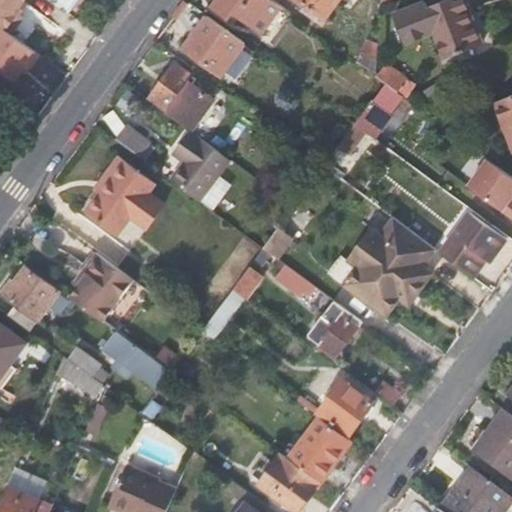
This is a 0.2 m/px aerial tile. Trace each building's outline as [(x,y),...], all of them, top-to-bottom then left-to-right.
[(0,0),(0,22),(4,25),(15,34),(28,16),(24,13),(20,10),(27,0),(0,0)] [(31,4),(27,0),(20,10),(24,13),(31,4)] [(77,0),(57,0),(71,10),(77,0)] [(275,31),(290,11),(276,0),(215,0),(213,4),(224,13),(233,1),(275,31)] [(321,18),(334,0),(306,0),(309,1),(306,6),(321,18)] [(443,56),(484,41),(468,0),(439,0),(424,6),(422,2),(394,13),(406,46),(435,35),(443,56)] [(222,74),(246,42),(221,23),(206,13),(183,45),(222,74)] [(15,34),(4,25),(0,30),(0,67),(18,80),(25,70),(29,64),(33,67),(43,54),(15,34)] [(378,43),(368,39),(359,58),(377,72),(378,57),(373,54),(378,43)] [(175,59),(147,96),(191,128),(193,129),(215,98),(188,78),(192,71),(175,59)] [(386,62),(377,74),(385,81),(399,90),(408,78),(386,62)] [(33,67),(29,64),(25,70),(29,73),(33,67)] [(385,109),(399,90),(385,81),(354,123),(357,125),(369,133),(377,139),(394,116),(385,109)] [(511,93),(496,100),(511,139),(511,93)] [(127,125),(118,139),(142,157),(152,143),(127,125)] [(357,125),(341,146),(353,155),(369,133),(357,125)] [(211,208),(242,166),(193,129),(191,128),(178,146),(190,155),(172,179),(181,186),(211,208)] [(99,190),(86,207),(119,232),(130,217),(150,190),(156,181),(119,153),(94,186),(99,190)] [(472,185),(511,214),(511,174),(491,159),(472,185)] [(150,190),(130,217),(146,229),(166,202),(150,190)] [(290,234),(305,214),(293,205),(263,246),(278,256),(292,236),(290,234)] [(472,276),(473,274),(484,259),(489,261),(505,238),(469,212),(441,250),(440,251),(472,276)] [(345,284),(388,317),(403,298),(413,286),(421,294),(436,273),(427,266),(439,250),(394,217),(383,232),(374,226),(348,258),(358,266),(345,284)] [(78,282),(69,293),(105,319),(135,278),(96,249),(79,273),(82,276),(78,282)] [(287,264),(277,277),(291,289),(292,289),(303,298),(307,293),(313,298),(319,287),(301,274),(287,264)] [(252,265),(235,288),(246,296),(249,298),(266,275),(252,265)] [(3,292),(9,297),(38,318),(59,288),(32,268),(20,285),(11,279),(3,292)] [(403,298),(412,306),(421,294),(413,286),(403,298)] [(235,288),(205,330),(213,335),(216,337),(246,296),(235,288)] [(30,329),(38,318),(9,297),(2,308),(30,329)] [(366,334),(372,326),(344,305),(334,298),(308,332),(339,355),(359,329),(366,334)] [(0,375),(26,341),(0,321),(0,375)] [(133,370),(158,388),(172,369),(170,367),(148,351),(130,338),(115,328),(101,347),(116,358),(133,370)] [(205,330),(194,344),(202,350),(213,335),(205,330)] [(78,343),(68,357),(93,375),(100,364),(101,361),(78,343)] [(93,396),(100,380),(93,375),(68,357),(65,354),(57,371),(93,396)] [(133,370),(116,358),(111,365),(127,377),(133,370)] [(100,364),(93,375),(100,380),(103,382),(110,372),(100,364)] [(318,409),(351,434),(378,398),(344,374),(318,409)] [(385,379),(376,391),(395,405),(404,393),(385,379)] [(105,404),(96,399),(84,427),(93,431),(105,404)] [(511,479),(511,478),(511,414),(507,410),(486,438),(484,436),(473,450),(511,479)] [(319,414),(289,455),(321,478),(351,438),(319,414)] [(298,509),(321,478),(289,455),(281,449),(258,480),(298,509)] [(128,461),(108,505),(124,511),(165,511),(178,485),(128,461)] [(47,479),(16,466),(0,501),(0,511),(47,511),(51,505),(38,499),(47,479)] [(445,511),(503,511),(511,501),(511,495),(473,466),(442,509),(445,511)] [(279,511),(263,500),(229,475),(220,488),(241,503),(234,511),(279,511)]
